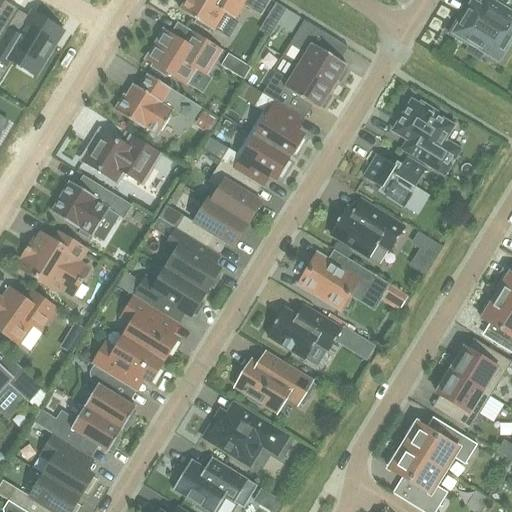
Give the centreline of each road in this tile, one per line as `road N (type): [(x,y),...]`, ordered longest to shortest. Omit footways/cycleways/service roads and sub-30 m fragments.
road 1 (residential): [(110,511),(405,31)]
road 2 (residential): [(511,202),(358,457),(361,492)]
road 3 (residential): [(0,214),(112,31)]
